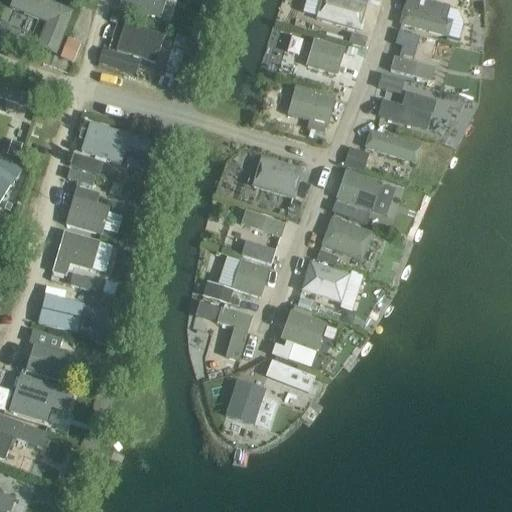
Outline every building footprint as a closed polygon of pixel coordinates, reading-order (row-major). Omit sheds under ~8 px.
[(44,0),(13,0),(10,9),(47,24),(37,47),(57,56),(68,27),(75,12),(70,11),(44,0)] [(121,0),(119,9),(161,20),(166,0),(121,0)] [(349,0),(322,0),(316,21),(360,34),(368,5),(349,0)] [(453,23),(404,9),(400,26),(449,40),(453,23)] [(125,23),(116,51),(145,61),(156,64),(165,36),(154,32),(125,23)] [(400,33),(395,49),(413,54),(417,38),(400,33)] [(352,35),(349,45),(364,50),(367,39),(352,35)] [(68,39),(60,59),(73,64),(81,44),(68,39)] [(307,69),(338,77),(345,50),(314,42),(307,69)] [(103,51),(99,65),(136,75),(140,61),(103,51)] [(432,85),(436,71),(394,60),(391,74),(432,85)] [(381,76),(377,89),(400,96),(404,82),(381,76)] [(0,85),(0,99),(18,105),(24,107),(29,108),(33,110),(37,97),(0,85)] [(295,90),(288,118),(328,129),(336,100),(295,90)] [(431,117),(382,103),(378,117),(427,132),(431,117)] [(131,138),(90,125),(81,153),(122,166),(131,138)] [(314,131),(311,142),(323,145),(326,134),(314,131)] [(416,166),(422,148),(370,132),(365,150),(416,166)] [(11,141),(7,155),(18,159),(23,145),(11,141)] [(350,149),(344,167),(364,173),(370,155),(350,149)] [(74,154),(69,168),(84,173),(88,159),(74,154)] [(0,176),(5,180),(13,168),(0,158),(0,176)] [(252,189),(294,202),(303,172),(261,159),(252,189)] [(382,185),(346,172),(336,200),(372,213),(382,185)] [(81,173),(76,189),(92,193),(96,178),(81,173)] [(66,228),(102,237),(110,208),(97,205),(100,197),(76,190),(66,228)] [(335,204),(332,214),(366,226),(370,216),(335,204)] [(290,205),(286,220),(296,223),(300,208),(290,205)] [(246,213),(241,227),(281,240),(286,226),(246,213)] [(373,235),(331,220),(321,248),(362,263),(373,235)] [(91,273),(100,244),(65,233),(52,274),(67,279),(71,267),(91,273)] [(264,249),(260,263),(271,267),(271,266),(276,252),(264,249)] [(320,251),(316,261),(335,268),(338,258),(320,251)] [(234,291),(260,300),(269,272),(241,263),(232,291),(234,291)] [(340,305),(349,277),(310,264),(301,293),(340,305)] [(74,277),(71,287),(85,291),(87,281),(74,277)] [(207,282),(202,297),(229,306),(229,305),(232,295),(234,291),(232,291),(207,282)] [(48,328),(77,335),(83,306),(69,303),(71,294),(52,289),(50,299),(54,300),(48,328)] [(299,300),(297,308),(309,312),(312,304),(299,300)] [(207,306),(203,320),(216,324),(220,310),(207,306)] [(240,363),(252,318),(221,310),(217,324),(234,329),(226,359),(240,363)] [(327,327),(291,313),(280,341),(316,354),(327,327)] [(26,373),(62,384),(71,356),(59,352),(62,343),(38,336),(35,346),(35,345),(26,373)] [(20,377),(14,394),(8,414),(29,421),(34,405),(51,410),(68,416),(75,394),(20,377)] [(255,427),(265,392),(237,383),(226,418),(255,427)] [(41,450),(47,435),(0,418),(0,461),(5,463),(13,440),(41,450)] [(0,511),(2,511),(11,511),(16,501),(0,495),(0,511)]
